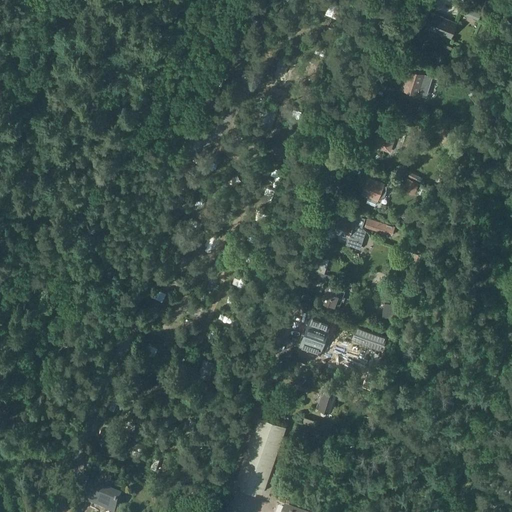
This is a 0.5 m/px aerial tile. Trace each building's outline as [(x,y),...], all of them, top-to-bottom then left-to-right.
[(482,10),(466,3),(462,12),(478,19),(482,10)] [(435,13),(429,28),(452,37),(458,22),(435,13)] [(227,78),(237,82),(246,57),(237,53),(227,78)] [(430,75),(409,69),(403,89),(420,94),(422,87),(425,88),(427,82),(428,82),(430,75)] [(453,74),(439,69),(436,78),(450,83),(453,74)] [(448,123),(436,128),(442,143),(454,139),(448,123)] [(376,144),(377,144),(376,146),(386,150),(387,148),(393,132),(392,131),(393,130),(383,126),(383,128),(382,128),(376,144)] [(419,183),(406,177),(402,188),(415,194),(419,183)] [(363,194),(379,200),(385,184),(369,178),(363,194)] [(346,243),(356,246),(356,247),(361,248),(366,233),(361,231),(366,217),(354,214),(353,219),(341,215),(335,233),(348,237),(346,243)] [(368,218),(365,226),(393,234),(395,226),(368,218)] [(342,289),(329,284),(322,301),(336,306),(342,289)] [(312,312),(302,344),(321,351),(332,319),(312,312)] [(305,380),(308,373),(289,368),(287,375),(305,380)] [(321,401),(323,402),(321,406),(333,410),(339,392),(327,388),(326,393),(324,392),(321,401)] [(261,419),(239,486),(267,495),(288,427),(261,419)] [(93,484),(85,502),(108,511),(113,511),(121,496),(93,484)]
